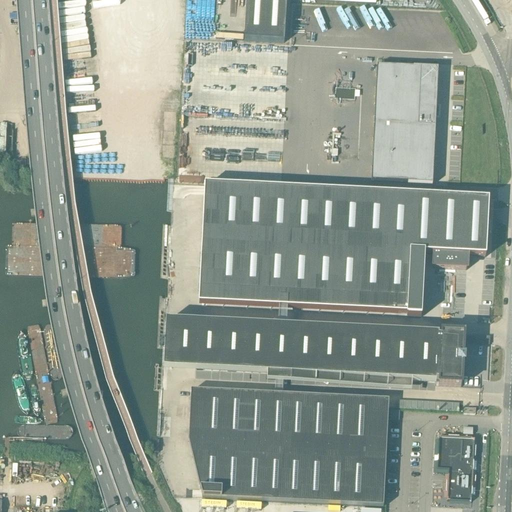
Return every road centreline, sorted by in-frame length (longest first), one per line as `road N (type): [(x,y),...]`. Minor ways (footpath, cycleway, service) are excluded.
road 1 (primary): [(134,511),(90,392),(67,285),(42,0)]
road 2 (primary): [(27,0),(60,334),(118,511)]
road 3 (unclassified): [(504,511),(511,346)]
